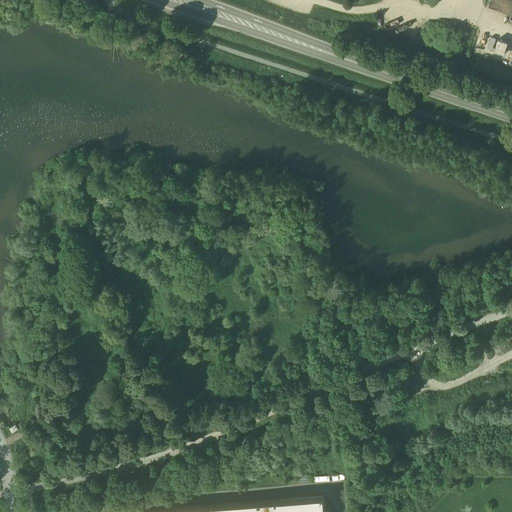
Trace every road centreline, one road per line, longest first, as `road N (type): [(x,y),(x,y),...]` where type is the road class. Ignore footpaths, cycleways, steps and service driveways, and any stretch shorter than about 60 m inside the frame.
road 1 (unclassified): [(10,493),(139,460),(511,309)]
road 2 (secondary): [(511,116),(182,0)]
